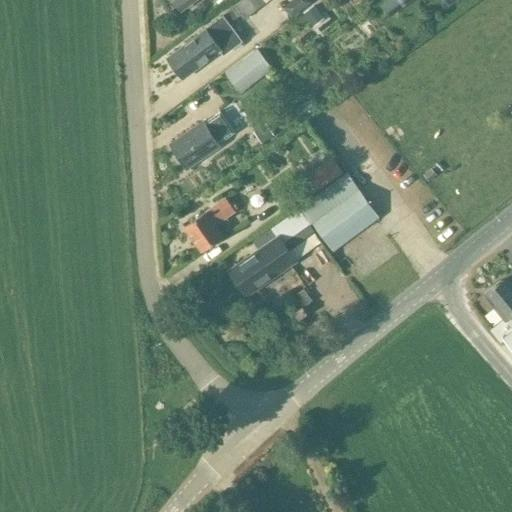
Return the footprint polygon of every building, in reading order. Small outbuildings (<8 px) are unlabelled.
[(173,0),(181,9),(193,0),(173,0)] [(244,19),(270,0),(242,0),(229,11),(234,19),(241,15),(244,19)] [(379,0),(378,0),(386,15),(418,0),(379,0)] [(304,12),(313,25),(324,18),(315,5),(304,12)] [(168,57),(184,78),(221,50),(224,54),(242,41),(223,16),(206,29),(168,57)] [(255,50),(226,72),(234,83),(239,90),(269,69),(255,50)] [(186,168),(219,145),(234,133),(218,112),(203,122),(170,145),(186,168)] [(313,193),(344,173),(333,157),(303,177),(313,193)] [(347,172),(298,209),(307,222),(311,219),(333,250),(377,217),(357,188),(347,172)] [(202,252),(223,237),(215,226),(236,212),(225,197),(205,212),(185,226),(202,252)] [(257,251),(228,271),(246,297),(296,262),(288,250),(314,232),(307,222),(298,209),(271,229),(270,227),(250,241),(257,251)] [(511,283),(507,277),(485,295),(504,319),(490,330),(500,342),(504,339),(511,348),(511,283)]
